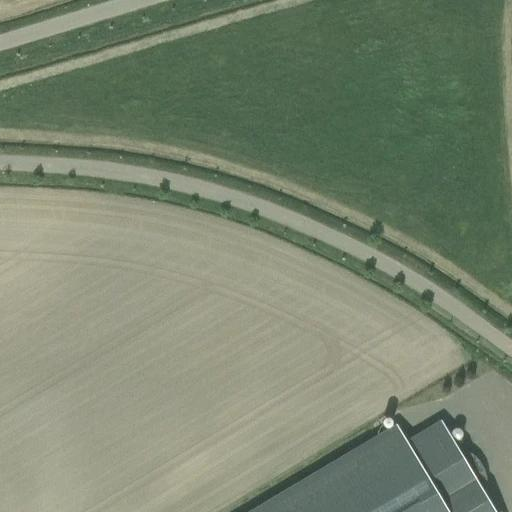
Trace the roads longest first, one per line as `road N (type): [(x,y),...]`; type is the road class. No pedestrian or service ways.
road 1 (unclassified): [(511,353),(371,259),(258,208),(134,177),(0,164)]
road 2 (unclassified): [(0,44),(144,0)]
